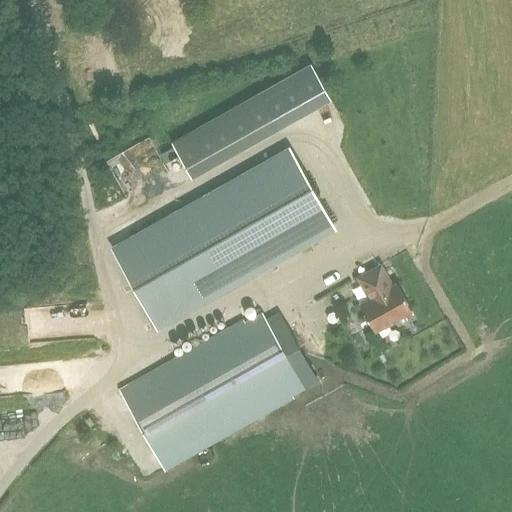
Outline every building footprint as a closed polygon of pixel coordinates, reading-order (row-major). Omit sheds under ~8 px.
[(258,93),(277,128),(330,98),(310,63),(258,93)] [(258,93),(206,122),(225,157),(277,128),(258,93)] [(225,157),(206,122),(171,141),(191,176),(225,157)] [(156,326),(333,227),(290,150),(113,249),(156,326)] [(394,286),(382,265),(360,277),(368,291),(369,290),(373,297),(361,304),(376,330),(413,310),(399,283),(394,286)] [(305,388),(263,313),(122,392),(164,467),(305,388)]
